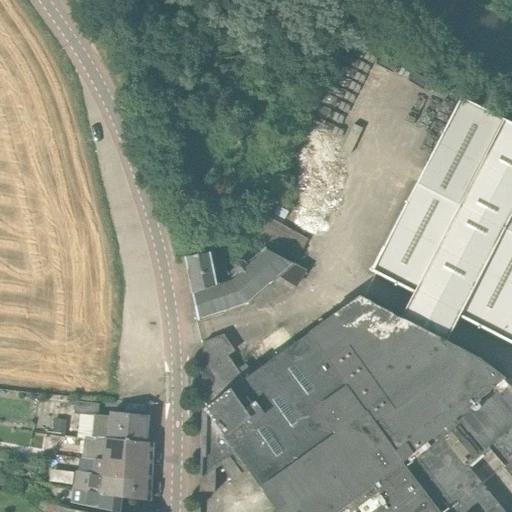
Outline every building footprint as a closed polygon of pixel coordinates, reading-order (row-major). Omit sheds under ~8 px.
[(511,341),(511,125),(460,99),(372,269),(422,295),(409,320),(455,344),(468,319),(511,341)] [(306,271),(264,249),(252,261),(248,256),(242,262),(237,261),(234,266),(233,271),(236,274),(230,278),(221,263),(213,252),(185,258),(192,293),(191,293),(198,320),(248,301),(277,276),(297,286),(306,271)] [(502,511),(465,465),(479,454),(481,456),(487,449),(511,479),(511,389),(504,379),(479,360),(358,297),(307,333),(243,380),(227,357),(234,352),(223,337),(201,345),(202,347),(202,409),(200,480),(201,481),(220,465),(233,484),(248,474),(275,511),(502,511)] [(93,416),(97,417),(98,405),(75,403),(73,415),(93,416)] [(110,418),(97,417),(93,416),(92,438),(146,443),(148,418),(110,415),(110,418)] [(67,437),(69,421),(55,419),(53,435),(67,437)] [(91,440),(83,439),(81,459),(93,460),(93,463),(151,470),(152,444),(146,443),(92,438),(91,440)] [(75,471),(72,491),(125,498),(150,501),(151,470),(93,463),(92,473),(75,471)] [(108,511),(123,511),(125,498),(72,491),(71,503),(108,511)] [(84,511),(47,504),(35,501),(34,507),(46,510),(47,511),(84,511)]
